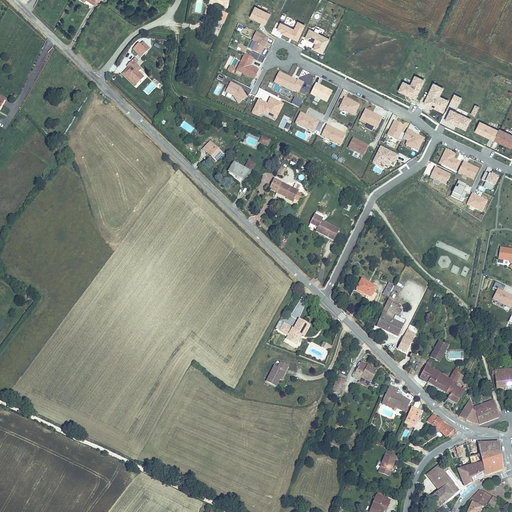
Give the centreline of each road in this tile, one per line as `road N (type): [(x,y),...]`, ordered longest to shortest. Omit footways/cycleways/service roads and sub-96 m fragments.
road 1 (tertiary): [(321,297),(96,80)]
road 2 (residential): [(321,297),(371,201),(419,165),(436,135)]
road 3 (residential): [(436,135),(402,110),(281,54)]
road 4 (tertiary): [(444,415),(321,297)]
